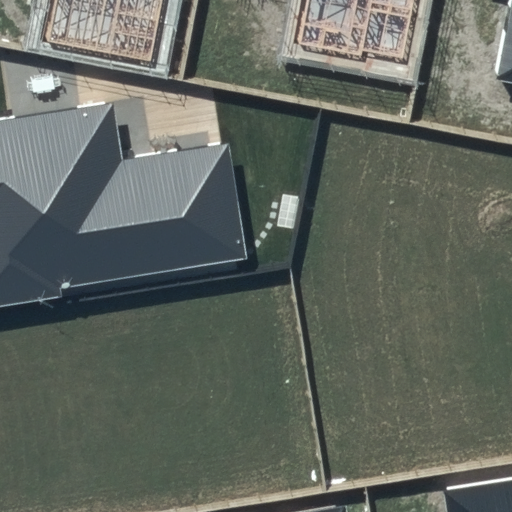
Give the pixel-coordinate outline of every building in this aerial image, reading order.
[(53,0),(46,38),(153,59),(164,0),(53,0)] [(305,0),(298,44),(406,68),(419,0),(305,0)] [(511,0),(496,77),(511,80),(511,0)] [(110,102),(0,121),(0,304),(248,266),(227,144),(122,159),(110,102)] [(511,511),(511,480),(446,492),(448,511),(511,511)]
